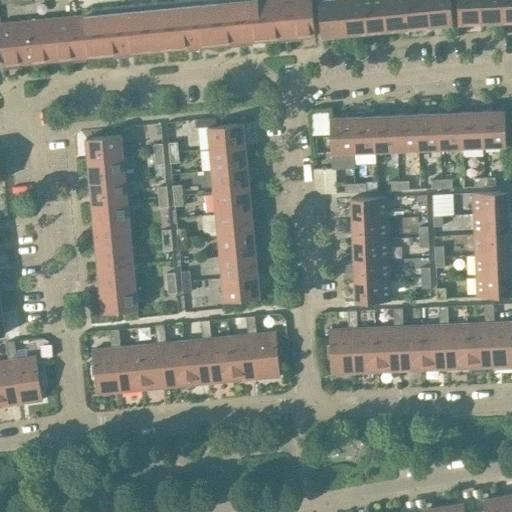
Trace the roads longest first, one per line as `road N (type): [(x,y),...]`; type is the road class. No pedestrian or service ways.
road 1 (residential): [(308,408),(301,305),(309,288),(292,105),(310,80),(511,61)]
road 2 (residential): [(26,117),(39,137),(77,425)]
road 3 (residential): [(26,117),(52,88),(258,68)]
road 4 (residential): [(77,425),(308,408)]
road 5 (residential): [(308,408),(511,399)]
road 6 (residential): [(320,501),(511,467)]
